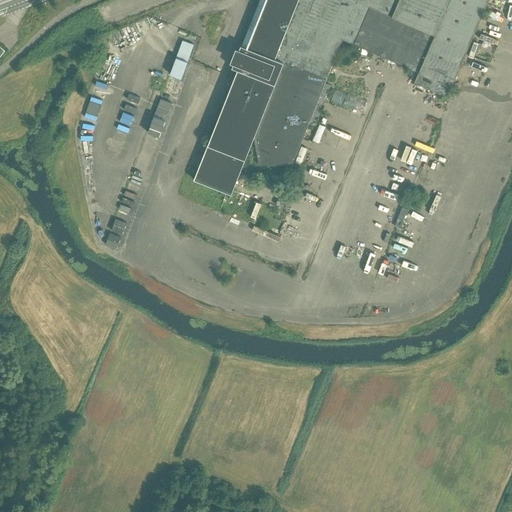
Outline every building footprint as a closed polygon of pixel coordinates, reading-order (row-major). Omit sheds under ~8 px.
[(232,67),(237,69),(194,179),(231,194),(254,137),(259,164),(292,164),(302,138),(311,142),(318,126),(315,125),(331,85),(325,82),(342,39),(419,71),(414,82),(447,96),(488,0),(264,0),(250,38),(247,47),(241,44),(232,67)] [(95,86),(83,124),(92,127),(95,118),(97,119),(106,89),(95,86)] [(144,142),(155,146),(167,113),(156,108),(144,142)] [(320,123),(314,139),(319,141),(326,125),(320,123)] [(314,162),(310,173),(324,179),(328,168),(314,162)] [(402,206),(395,225),(401,227),(408,208),(402,206)]
